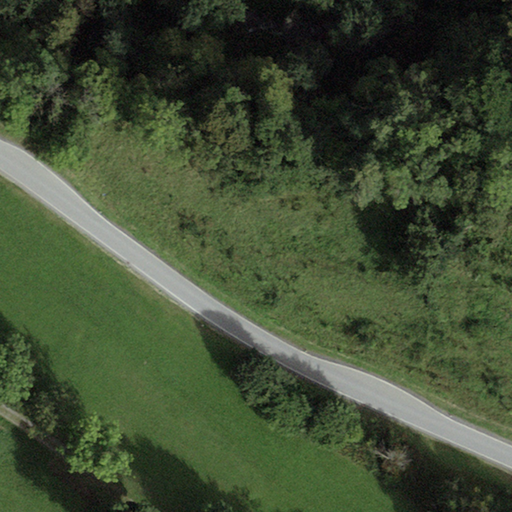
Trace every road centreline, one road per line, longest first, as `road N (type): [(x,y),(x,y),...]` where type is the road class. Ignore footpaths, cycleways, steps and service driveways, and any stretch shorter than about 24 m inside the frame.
road 1 (unclassified): [(0,158),(276,350),(511,459)]
road 2 (track): [(0,409),(133,511)]
